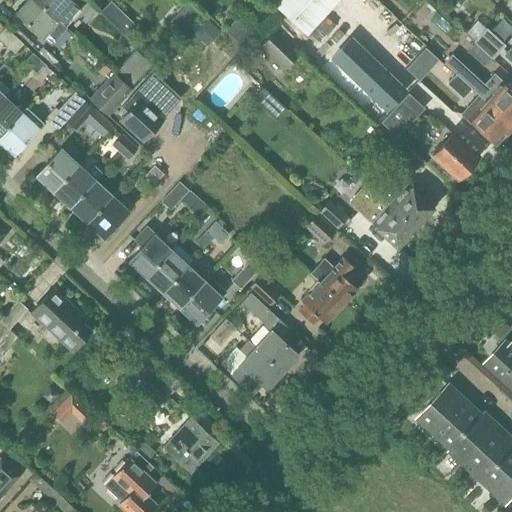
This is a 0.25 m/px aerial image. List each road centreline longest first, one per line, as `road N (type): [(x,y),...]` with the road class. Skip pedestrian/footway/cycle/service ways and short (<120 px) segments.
road 1 (residential): [(0,194),(287,461)]
road 2 (residential): [(287,461),(511,214)]
